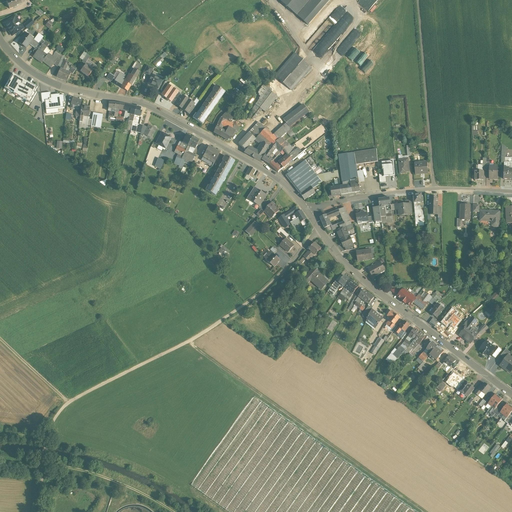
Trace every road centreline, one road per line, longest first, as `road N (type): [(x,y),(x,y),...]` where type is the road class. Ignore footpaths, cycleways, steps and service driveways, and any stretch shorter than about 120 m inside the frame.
road 1 (residential): [(307,212),(263,168),(149,106),(48,81),(0,39)]
road 2 (track): [(320,231),(223,322),(67,403),(46,439)]
road 3 (track): [(190,343),(423,511)]
road 4 (residential): [(511,394),(349,269),(307,212)]
road 5 (residential): [(511,192),(398,193),(307,212)]
road 6 (track): [(417,0),(434,190)]
road 7 (track): [(42,465),(121,485),(171,511)]
